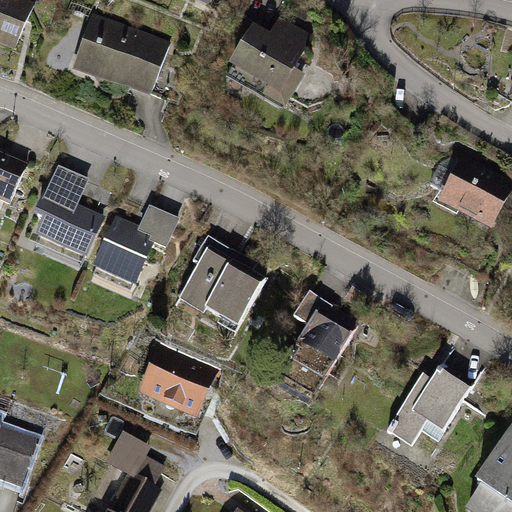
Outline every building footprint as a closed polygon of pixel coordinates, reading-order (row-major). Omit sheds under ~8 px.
[(0,0),(0,49),(22,56),(40,3),(31,0),(0,0)] [(176,47),(98,20),(80,72),(157,100),(176,47)] [(281,37),(259,26),(231,81),(289,110),(324,41),(288,23),(281,37)] [(0,207),(17,214),(38,165),(0,148),(0,207)] [(511,215),(511,182),(468,159),(443,206),(501,236),(511,215)] [(85,177),(53,163),(31,212),(39,216),(32,233),(81,255),(99,214),(73,203),(85,177)] [(135,226),(111,216),(90,263),(132,282),(149,243),(162,249),(175,218),(144,205),(135,226)] [(277,276),(215,237),(197,267),(203,271),(184,301),(209,317),(214,308),(245,327),(277,276)] [(369,326),(316,295),(300,322),(316,331),(297,365),(334,386),(369,326)] [(225,373),(166,347),(145,393),(204,420),(225,373)] [(446,443),(477,392),(446,373),(439,384),(430,379),(397,433),(420,447),(428,433),(446,443)] [(0,423),(2,417),(0,416),(0,481),(28,491),(43,445),(0,430),(0,423)] [(511,511),(511,434),(482,485),(489,489),(475,511),(511,511)] [(112,461),(133,473),(111,511),(150,511),(162,492),(134,476),(149,448),(127,436),(112,461)]
